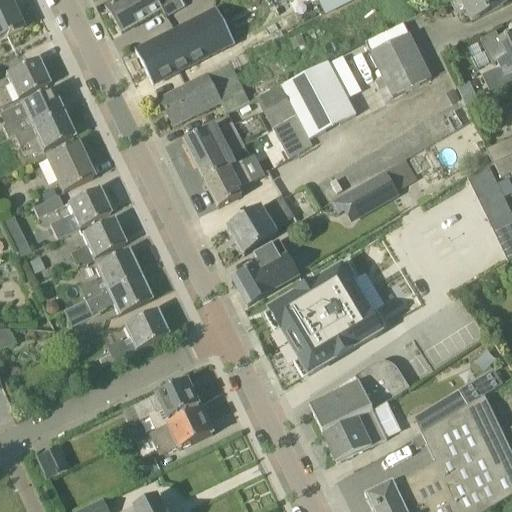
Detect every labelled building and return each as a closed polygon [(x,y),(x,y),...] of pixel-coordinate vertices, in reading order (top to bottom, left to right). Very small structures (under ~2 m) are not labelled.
[(159,14),(163,11),(168,20),(186,10),(179,0),(162,0),(156,4),(154,0),(123,0),(106,11),(122,36),(159,15),(159,14)] [(299,0),(289,7),(300,24),(317,12),(308,0),(299,0)] [(317,0),(326,16),(358,0),(317,0)] [(458,17),(467,13),(473,24),(509,7),(505,0),(456,0),(450,3),(451,4),(452,4),(458,17)] [(0,6),(0,39),(6,37),(7,39),(22,31),(9,2),(0,6)] [(217,12),(136,54),(153,88),(235,45),(217,12)] [(431,81),(409,36),(403,25),(366,44),(371,55),(384,82),(375,86),(384,104),(431,81)] [(506,79),(511,76),(511,35),(499,42),(496,35),(481,42),(482,45),(482,46),(491,64),(492,63),(493,66),(498,63),(506,79)] [(0,109),(2,108),(49,88),(37,62),(5,76),(10,87),(0,91),(0,109)] [(280,90),(295,118),(310,143),(357,119),(328,65),(280,90)] [(249,106),(238,84),(229,67),(161,102),(175,129),(221,106),(227,118),(249,106)] [(468,82),(456,88),(467,110),(479,105),(468,82)] [(257,102),(273,131),(295,118),(280,90),(257,102)] [(459,102),(454,92),(446,96),(451,106),(459,102)] [(17,138),(61,115),(51,93),(20,107),(26,120),(3,130),(8,141),(8,142),(17,138)] [(511,134),(511,105),(503,110),(509,123),(507,124),(511,134)] [(34,158),(42,154),(55,149),(73,140),(61,115),(17,138),(8,142),(8,141),(2,144),(8,155),(19,150),(28,146),(34,158)] [(313,148),(310,143),(295,118),(273,131),(290,162),(313,148)] [(237,167),(237,166),(232,157),(245,150),(232,126),(217,127),(184,144),(204,182),(230,168),(231,170),(237,167)] [(511,139),(487,152),(490,157),(495,166),(511,157),(511,139)] [(45,160),(63,196),(93,182),(82,158),(84,157),(79,147),(77,148),(76,146),(45,160)] [(511,157),(495,166),(501,180),(511,175),(511,157)] [(234,203),(234,204),(243,199),(239,193),(245,190),(244,188),(252,183),(242,163),(237,166),(237,167),(231,170),(230,168),(204,182),(219,211),(234,203)] [(511,216),(488,167),(467,180),(508,264),(511,261),(511,216)] [(397,192),(387,173),(332,205),(338,218),(346,214),(352,226),(400,199),(397,192)] [(42,197),(41,197),(44,205),(56,199),(52,192),(42,197)] [(57,242),(63,240),(110,218),(98,192),(66,207),(71,217),(50,228),(57,242)] [(38,221),(63,209),(58,198),(56,199),(44,205),(33,210),(38,221)] [(280,239),(277,233),(276,232),(294,221),(282,199),(262,210),(262,209),(228,230),(229,232),(229,231),(238,247),(238,253),(244,256),(245,257),(244,257),(245,259),(280,239)] [(66,270),(75,266),(77,270),(124,248),(112,223),(94,231),(81,237),(86,249),(70,256),(70,257),(62,261),(66,270)] [(19,261),(31,255),(23,240),(12,246),(19,261)] [(365,262),(386,252),(381,242),(360,252),(365,262)] [(233,283),(248,309),(300,280),(280,244),(255,257),(258,264),(246,271),(248,274),(233,283)] [(137,277),(133,267),(135,265),(131,257),(128,256),(126,254),(108,263),(95,269),(100,280),(78,290),(85,304),(137,277)] [(270,314),(265,317),(275,333),(280,330),(299,363),(294,366),(303,382),(330,366),(361,347),(382,335),(381,332),(386,329),(377,313),(372,316),(352,284),(357,281),(348,265),(269,312),(270,314)] [(107,310),(113,307),(118,318),(150,304),(149,301),(151,298),(147,290),(144,291),(137,277),(85,304),(91,318),(107,310)] [(113,364),(167,339),(161,326),(163,325),(159,315),(156,316),(155,314),(123,328),(129,341),(124,343),(121,342),(106,349),(110,357),(99,362),(102,369),(113,364)] [(0,331),(0,351),(16,347),(9,332),(0,331)] [(373,414),(410,391),(398,373),(396,370),(393,368),(390,366),(387,365),(383,365),(380,365),(377,366),(374,367),(317,404),(318,405),(319,404),(323,413),(314,418),(323,438),(373,414)] [(468,409),(485,399),(503,387),(495,373),(415,422),(422,438),(469,409),(468,409)] [(199,408),(197,405),(187,383),(133,408),(133,409),(139,422),(149,418),(154,430),(199,408)] [(487,511),(511,497),(511,455),(485,399),(468,409),(469,409),(422,438),(413,443),(417,452),(427,447),(435,465),(365,499),(371,511),(487,511)] [(201,412),(168,427),(169,428),(150,436),(160,457),(178,448),(180,452),(213,437),(201,412)] [(327,445),(337,467),(387,443),(373,414),(323,438),(327,437),(330,443),(327,445)] [(70,473),(60,453),(58,449),(37,460),(48,483),(70,473)] [(134,470),(139,482),(159,473),(154,461),(134,470)] [(163,511),(158,501),(136,511),(163,511)] [(109,511),(105,503),(87,511),(109,511)]
